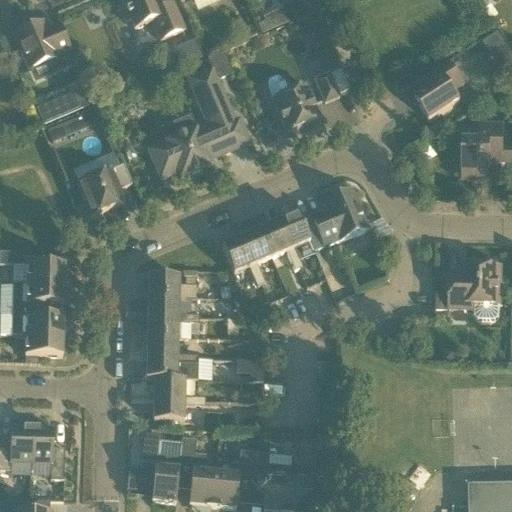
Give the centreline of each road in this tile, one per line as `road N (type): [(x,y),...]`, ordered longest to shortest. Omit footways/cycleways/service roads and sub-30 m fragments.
road 1 (residential): [(511,229),(427,227),(396,208),(365,165),(330,166),(117,264),(109,279),(105,392)]
road 2 (residential): [(105,392),(103,511)]
